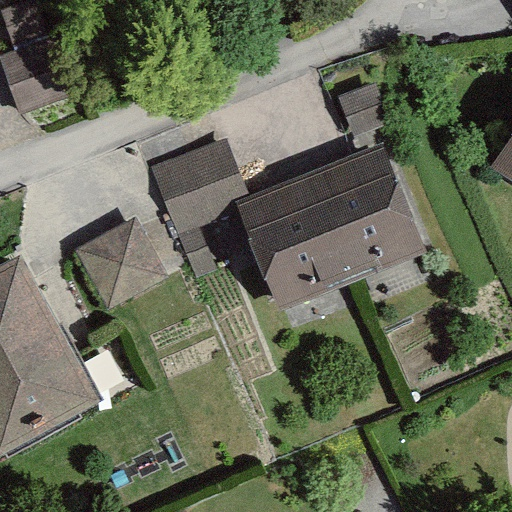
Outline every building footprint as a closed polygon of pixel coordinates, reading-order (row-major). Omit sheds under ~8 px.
[(33,0),(1,11),(14,47),(47,35),(34,0),(33,0)] [(76,98),(56,38),(1,56),(21,116),(76,98)] [(227,140),(153,169),(177,231),(251,202),(227,140)] [(297,185),(239,208),(280,312),(428,254),(386,150),(297,185)] [(170,278),(138,219),(78,250),(110,310),(170,278)] [(23,261),(0,272),(0,433),(4,441),(94,394),(23,261)]
